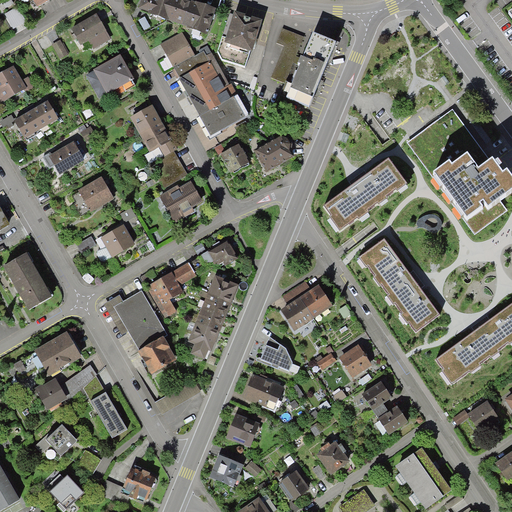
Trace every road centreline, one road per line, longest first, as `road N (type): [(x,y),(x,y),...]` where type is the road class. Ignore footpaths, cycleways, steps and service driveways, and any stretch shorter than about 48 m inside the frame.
road 1 (tertiary): [(194,456),(289,222)]
road 2 (residential): [(289,222),(307,231),(432,421)]
road 3 (residential): [(114,0),(230,213)]
road 4 (tertiary): [(298,198),(373,12)]
road 5 (residential): [(82,302),(164,442),(194,456)]
road 6 (residential): [(230,213),(82,302)]
road 7 (residential): [(0,159),(82,302)]
road 8 (residential): [(305,511),(432,421)]
road 9 (residential): [(432,15),(511,124)]
